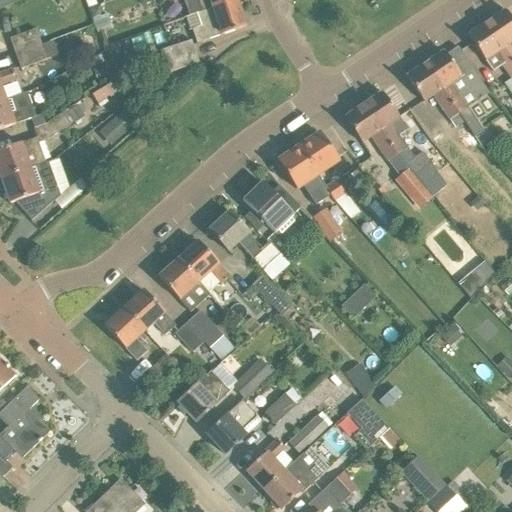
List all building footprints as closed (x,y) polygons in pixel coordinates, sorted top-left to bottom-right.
[(25,0),(0,0),(0,7),(1,9),(25,0)] [(97,6),(96,2),(95,2),(94,0),(85,0),(88,9),(89,8),(97,6)] [(198,44),(245,28),(236,0),(204,12),(199,13),(204,27),(193,31),(198,44)] [(199,0),(204,12),(236,0),(199,0)] [(99,5),(97,6),(89,8),(93,20),(100,17),(103,11),(100,5),(99,5)] [(511,19),(506,10),(487,23),(511,59),(511,19)] [(502,66),(511,80),(511,79),(511,59),(487,23),(468,35),(493,72),(502,66)] [(16,54),(42,45),(37,31),(11,39),(16,54)] [(171,73),(199,64),(192,41),(164,51),(171,73)] [(42,45),(16,54),(22,69),(47,60),(42,45)] [(425,64),(460,115),(469,109),(462,99),(483,84),(458,47),(447,55),(444,51),(425,64)] [(434,97),(451,121),(460,115),(425,64),(407,77),(425,103),(434,97)] [(99,84),(111,79),(105,66),(94,70),(99,84)] [(0,101),(7,99),(2,86),(17,81),(13,70),(0,74),(0,101)] [(113,84),(93,96),(98,104),(118,91),(113,84)] [(0,130),(36,117),(28,93),(7,101),(7,99),(0,101),(0,130)] [(392,126),(401,120),(382,93),(364,105),(397,156),(409,170),(434,199),(435,198),(441,205),(450,196),(445,190),(450,185),(425,154),(415,161),(392,126)] [(108,103),(106,99),(98,104),(100,108),(108,103)] [(80,102),(64,113),(72,125),(86,117),(84,115),(87,113),(80,102)] [(388,163),(397,156),(364,105),(345,118),(363,145),(372,139),(388,163)] [(460,115),(465,123),(475,137),(484,132),(469,109),(460,115)] [(0,176),(1,179),(46,163),(46,162),(42,151),(39,144),(54,137),(72,125),(64,113),(46,125),(34,130),(37,138),(0,151),(0,176)] [(456,129),(465,123),(460,115),(451,121),(456,129)] [(111,147),(129,131),(117,118),(100,133),(111,147)] [(340,163),(332,151),(321,134),(300,148),(319,177),(340,163)] [(311,188),(326,210),(328,209),(337,203),(334,200),(326,188),(319,177),(300,148),(278,162),(289,179),(298,192),(309,184),(311,188)] [(49,164),(59,160),(59,159),(51,162),(51,161),(46,162),(46,163),(1,179),(10,204),(15,202),(32,221),(60,196),(49,164)] [(420,211),(434,199),(409,170),(395,181),(420,211)] [(334,200),(337,203),(347,195),(336,181),(326,188),(334,200)] [(294,216),(301,208),(279,186),(272,193),(262,183),(243,201),(275,234),(278,232),(281,235),(294,222),(291,219),(294,216)] [(483,206),(476,198),(469,205),(476,213),(483,206)] [(328,209),(326,210),(313,219),(330,244),(344,234),(339,228),(328,209)] [(263,250),(244,228),(230,213),(210,232),(229,253),(239,245),(263,271),(281,255),(270,243),(263,250)] [(177,261),(199,284),(211,273),(222,286),(230,278),(211,257),(198,242),(177,261)] [(191,313),(210,296),(199,284),(177,261),(159,277),(191,313)] [(471,299),(494,274),(485,262),(458,285),(471,299)] [(253,287),(283,318),(293,308),(263,277),(253,287)] [(166,336),(176,327),(144,291),(124,309),(146,333),(155,325),(166,336)] [(138,341),(146,333),(124,309),(105,327),(137,362),(148,352),(138,341)] [(187,324),(205,343),(210,348),(222,337),(201,312),(187,324)] [(253,318),(241,329),(249,338),(261,327),(253,318)] [(187,324),(176,334),(193,354),(205,343),(187,324)] [(453,327),(441,338),(450,348),(462,337),(453,327)] [(435,345),(440,351),(446,345),(440,339),(435,345)] [(162,388),(176,374),(181,370),(167,355),(148,373),(162,388)] [(511,362),(507,357),(497,366),(509,379),(511,375),(511,362)] [(5,366),(0,360),(0,391),(16,377),(8,369),(9,367),(6,364),(5,366)] [(364,369),(350,379),(364,400),(376,387),(364,369)] [(250,370),(232,387),(245,400),(262,382),(250,370)] [(197,424),(230,392),(210,372),(178,404),(197,424)] [(17,452),(18,452),(24,458),(50,432),(29,410),(39,401),(27,388),(8,406),(0,414),(0,418),(10,428),(0,437),(0,474),(3,478),(13,469),(7,462),(17,452)] [(386,410),(402,395),(395,388),(379,402),(386,410)] [(292,389),(285,395),(294,405),(301,399),(292,389)] [(285,395),(266,414),(276,425),(296,407),(294,405),(285,395)] [(0,414),(8,406),(2,400),(0,402),(0,414)] [(362,400),(348,414),(362,430),(355,437),(368,450),(389,430),(362,400)] [(226,455),(262,422),(243,401),(207,435),(226,455)] [(318,417),(329,428),(333,425),(322,413),(318,417)] [(329,428),(318,417),(290,443),(300,454),(329,428)] [(264,491),(285,470),(279,463),(286,456),(284,453),(287,450),(277,440),(266,450),(268,452),(246,472),(264,491)] [(302,462),(314,452),(313,451),(288,474),(285,470),(264,491),(282,510),(301,492),(303,493),(324,474),(318,468),(312,474),(302,462)] [(414,487),(427,502),(446,485),(431,470),(414,487)] [(345,511),(340,506),(351,495),(336,479),(308,506),(309,507),(310,506),(316,511),(345,511)] [(462,511),(466,509),(446,487),(441,491),(428,504),(435,511),(462,511)] [(136,511),(143,506),(128,491),(121,498),(114,490),(90,511),(136,511)]
